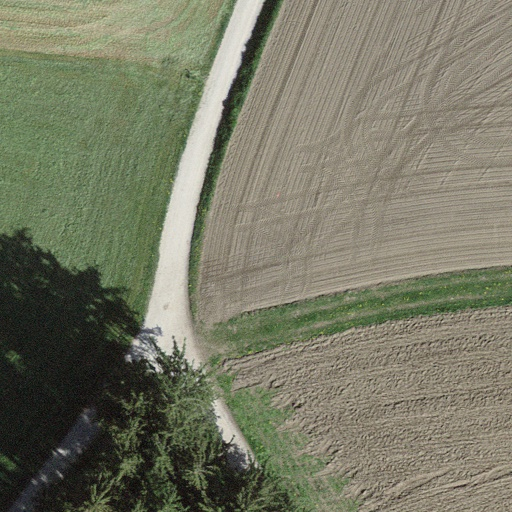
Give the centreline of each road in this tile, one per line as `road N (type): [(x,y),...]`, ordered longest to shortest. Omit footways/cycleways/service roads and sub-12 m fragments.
road 1 (track): [(249,0),(194,161),(156,326),(28,511)]
road 2 (track): [(511,329),(365,347),(193,385)]
road 3 (track): [(308,511),(193,385),(156,326)]
